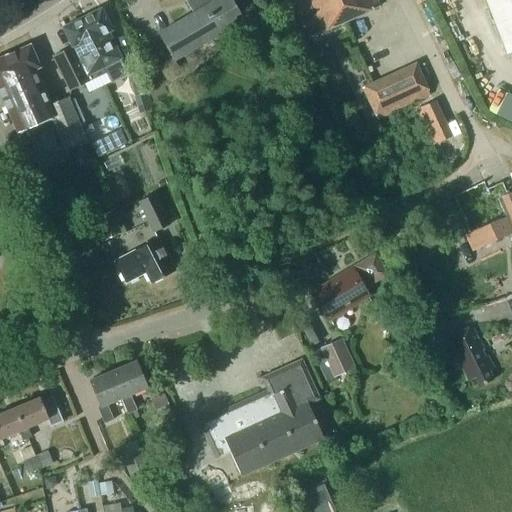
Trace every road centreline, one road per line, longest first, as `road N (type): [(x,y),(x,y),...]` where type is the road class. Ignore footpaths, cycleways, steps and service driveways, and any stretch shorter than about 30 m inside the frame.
road 1 (residential): [(0,145),(85,351)]
road 2 (residential): [(85,351),(256,281)]
road 3 (residential): [(147,511),(101,454),(64,358)]
